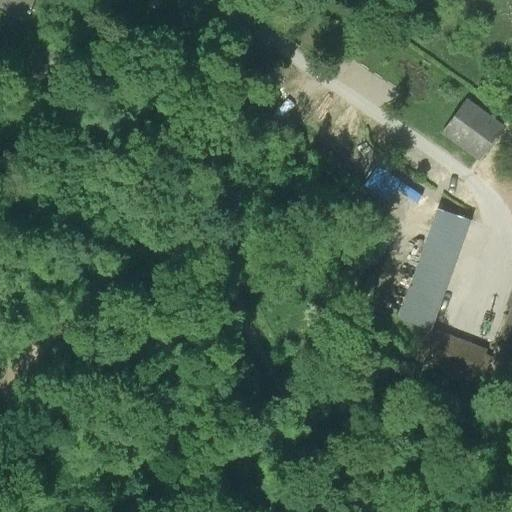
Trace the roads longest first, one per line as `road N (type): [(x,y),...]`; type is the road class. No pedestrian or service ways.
road 1 (track): [(192,172),(142,249),(0,391)]
road 2 (track): [(263,27),(192,172)]
